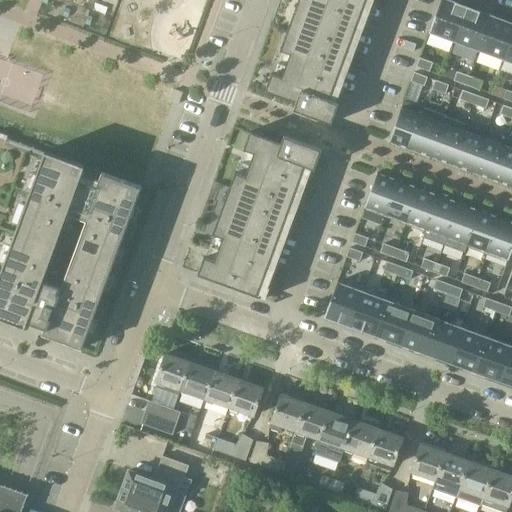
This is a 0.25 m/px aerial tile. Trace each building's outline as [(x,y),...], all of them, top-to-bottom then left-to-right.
[(325,119),(365,0),(278,0),(245,88),(325,119)] [(455,0),(455,2),(450,0),(440,0),(429,32),(454,42),(469,3),(460,0),(454,0),(455,0)] [(482,8),(469,3),(454,42),(479,51),(492,15),(480,11),(480,10),(481,10),(482,8)] [(504,20),(492,15),(479,51),(504,60),(511,37),(511,18),(505,16),(504,18),(505,19),(504,20)] [(433,62),(419,57),(416,67),(429,72),(433,62)] [(453,80),(466,85),(470,76),(457,71),(453,80)] [(424,86),(427,77),(414,72),(411,81),(424,86)] [(483,81),(470,76),(466,85),(480,90),(483,81)] [(432,89),(445,94),(448,85),(435,80),(432,89)] [(511,91),(506,89),(503,99),(511,101),(511,91)] [(472,104),(476,95),(463,90),(459,99),(472,104)] [(489,100),(476,95),(472,104),(485,108),(489,100)] [(409,150),(424,108),(404,101),(388,142),(409,150)] [(511,108),(503,105),(500,114),(511,118),(511,108)] [(425,109),(424,108),(409,150),(430,157),(443,121),(423,114),(425,109)] [(259,295),(316,149),(234,118),(181,267),(259,295)] [(462,129),(443,121),(430,157),(450,165),(465,123),(464,123),(462,129)] [(485,131),(465,123),(450,165),(470,172),(485,131)] [(484,137),(486,131),(485,131),(470,172),(491,180),(504,144),(484,137)] [(0,317),(26,327),(29,320),(47,328),(44,335),(81,347),(88,329),(86,328),(90,316),(93,318),(105,287),(101,284),(106,274),(108,275),(115,259),(112,257),(115,247),(119,249),(130,217),(126,216),(131,203),(135,205),(141,188),(105,175),(102,179),(82,171),(83,166),(0,135),(0,317)] [(511,183),(511,146),(504,144),(491,180),(511,187),(511,183)] [(364,208),(385,215),(399,180),(377,172),(364,208)] [(419,187),(399,180),(385,215),(406,223),(419,187)] [(439,195),(419,187),(406,223),(426,230),(439,195)] [(439,195),(426,230),(446,238),(459,202),(439,195)] [(446,238),(467,245),(480,209),(459,202),(446,238)] [(467,245),(487,253),(500,217),(480,209),(467,245)] [(511,221),(500,217),(487,253),(508,260),(511,248),(511,221)] [(368,238),(355,233),(352,242),(365,247),(368,238)] [(383,243),(380,252),(393,257),(396,248),(383,243)] [(363,252),(349,247),(346,256),(359,261),(363,252)] [(409,253),(396,248),(393,257),(406,262),(409,253)] [(437,263),(424,258),(420,267),(434,272),(437,263)] [(384,270),(397,275),(400,266),(387,261),(384,270)] [(450,268),(437,263),(434,272),(447,277),(450,268)] [(400,266),(397,275),(410,280),(413,271),(400,266)] [(461,282),(474,287),(477,278),(464,273),(461,282)] [(491,283),(477,278),(474,287),(487,292),(491,283)] [(436,279),(433,288),(446,293),(450,284),(436,279)] [(335,325),(348,330),(363,291),(337,281),(324,317),(337,322),(336,324),(335,325)] [(459,298),(463,289),(450,284),(446,293),(459,298)] [(362,331),(374,336),(388,300),(363,291),(348,330),(361,335),(362,334),(361,333),(362,331)] [(486,298),(483,307),(496,311),(499,302),(486,298)] [(386,342),(385,342),(385,343),(398,348),(412,309),(388,300),(374,336),(387,340),(386,342)] [(496,311),(509,316),(511,307),(499,302),(496,311)] [(412,349),(424,354),(437,318),(412,309),(398,348),(411,353),(411,352),(412,349)] [(462,327),(437,318),(424,354),(436,358),(435,361),(435,360),(434,362),(447,366),(462,327)] [(462,327),(447,366),(461,371),(461,370),(460,370),(461,368),(473,372),(487,336),(462,327)] [(511,346),(487,336),(473,372),(486,377),(485,379),(484,379),(484,380),(497,385),(511,346)] [(511,386),(511,345),(511,346),(497,385),(510,389),(511,388),(510,388),(511,386)] [(181,389),(191,361),(192,359),(179,354),(178,357),(166,353),(156,381),(158,381),(156,387),(179,396),(181,389)] [(191,361),(181,389),(205,398),(215,370),(216,367),(203,363),(202,365),(191,361)] [(229,407),(239,379),(240,377),(226,372),(225,374),(215,370),(205,398),(229,407)] [(264,387),(239,379),(229,407),(254,415),(264,387)] [(296,430),(306,403),(307,400),(292,395),(292,397),(282,394),(269,429),(281,433),(283,426),(296,430)] [(150,400),(146,411),(177,423),(181,411),(150,400)] [(307,434),(321,439),(331,411),(306,403),(296,430),(292,442),(303,446),(307,434)] [(142,423),(173,434),(177,423),(146,411),(142,423)] [(331,443),(345,448),(355,420),(331,411),(321,439),(316,452),(327,456),(331,443)] [(369,456),(379,428),(380,426),(365,420),(364,423),(355,420),(345,448),(369,456)] [(388,431),(379,428),(369,456),(393,465),(404,434),(389,429),(388,431)] [(202,445),(214,450),(218,438),(206,434),(202,445)] [(218,438),(214,450),(246,461),(253,440),(242,434),(236,444),(218,438)] [(249,462),(281,473),(286,461),(267,455),(269,442),(256,441),(249,462)] [(435,479),(445,452),(446,449),(422,441),(411,471),(435,479)] [(460,488),(470,460),(445,452),(435,479),(432,488),(457,496),(460,488)] [(0,511),(23,511),(29,499),(39,469),(0,454),(0,511)] [(162,456),(158,469),(163,470),(159,481),(129,470),(122,489),(180,510),(192,480),(184,477),(189,465),(162,456)] [(460,488),(484,496),(494,469),(470,460),(460,488)] [(297,465),(286,461),(281,473),(293,477),(297,465)] [(509,505),(511,496),(511,472),(494,466),(494,469),(484,496),(509,505)] [(318,486),(329,490),(333,479),(322,475),(318,486)] [(333,479),(329,490),(341,494),(345,483),(333,479)] [(353,498),(385,510),(392,489),(382,483),(376,494),(357,487),(353,498)] [(127,511),(179,511),(180,510),(122,489),(115,508),(127,511)] [(389,511),(392,511),(423,511),(424,510),(407,504),(408,497),(407,497),(408,492),(396,490),(389,511)]
